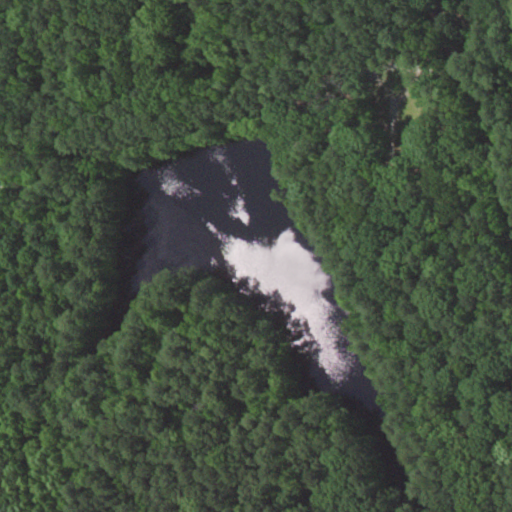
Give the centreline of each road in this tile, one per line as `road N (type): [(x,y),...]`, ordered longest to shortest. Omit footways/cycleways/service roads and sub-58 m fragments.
road 1 (track): [(320,84),(96,150),(54,171)]
road 2 (track): [(429,68),(389,112),(396,169),(405,187),(511,245)]
road 3 (track): [(471,87),(447,71),(400,67),(320,84)]
